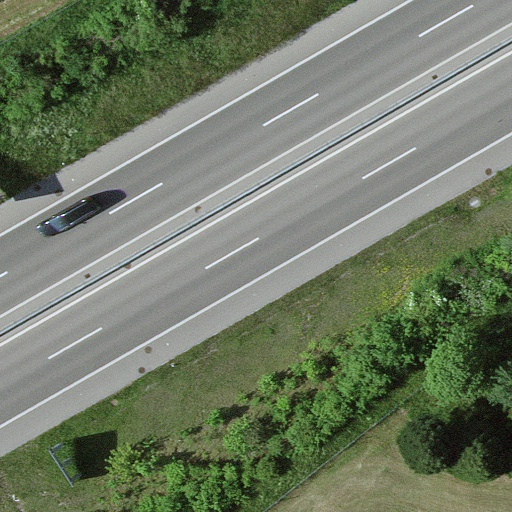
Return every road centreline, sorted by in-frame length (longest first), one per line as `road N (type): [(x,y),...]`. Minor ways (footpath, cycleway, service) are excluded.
road 1 (motorway): [(0,384),(511,91)]
road 2 (motorway): [(486,0),(0,278)]
